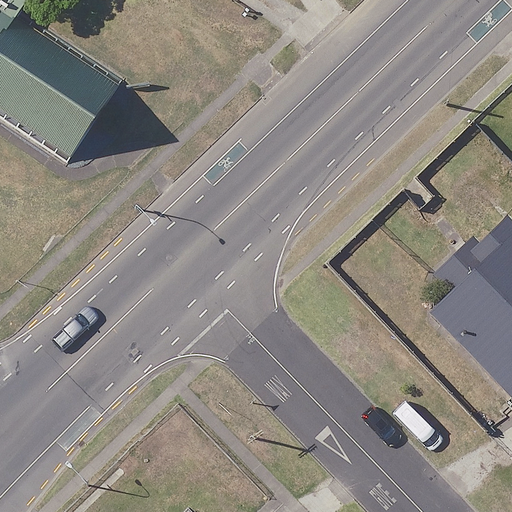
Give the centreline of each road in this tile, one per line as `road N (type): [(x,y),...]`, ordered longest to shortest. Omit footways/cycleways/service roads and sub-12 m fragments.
road 1 (secondary): [(456,0),(179,261)]
road 2 (residential): [(179,261),(419,511)]
road 3 (secondary): [(179,261),(5,428)]
